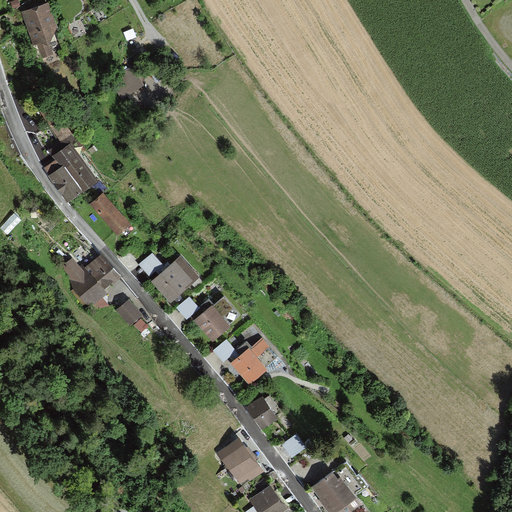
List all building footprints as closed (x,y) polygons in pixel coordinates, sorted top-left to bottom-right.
[(18,0),(16,0),(11,2),(13,8),(20,6),(18,0)] [(49,2),(22,12),(33,45),(38,44),(42,58),(54,54),(50,43),(58,28),(49,2)] [(140,53),(130,60),(140,75),(150,69),(140,53)] [(122,100),(144,86),(133,67),(110,80),(122,100)] [(72,133),(53,102),(40,110),(59,141),(72,133)] [(98,180),(72,143),(53,156),(57,160),(45,168),(68,202),(98,180)] [(131,223),(105,193),(91,205),(117,235),(131,223)] [(167,264),(157,251),(140,264),(150,277),(167,264)] [(74,258),(61,269),(95,308),(114,291),(110,286),(121,276),(103,256),(86,270),(74,258)] [(178,259),(153,280),(170,299),(195,277),(178,259)] [(154,322),(130,296),(113,311),(129,328),(134,324),(141,333),(154,322)] [(191,297),(177,307),(187,321),(201,310),(191,297)] [(231,307),(223,297),(194,319),(210,341),(229,327),(220,315),(231,307)] [(251,349),(246,343),(235,353),(225,342),(215,352),(224,361),(228,358),(248,381),(264,368),(255,358),(267,347),(261,340),(251,349)] [(260,397),(248,406),(265,429),(277,420),(260,397)] [(282,443),(291,455),(304,445),(296,434),(282,443)] [(261,469),(238,437),(218,452),(241,484),(261,469)] [(332,473),(312,489),(330,511),(341,511),(355,501),(332,473)] [(277,511),(286,505),(270,484),(250,500),(258,511),(277,511)]
